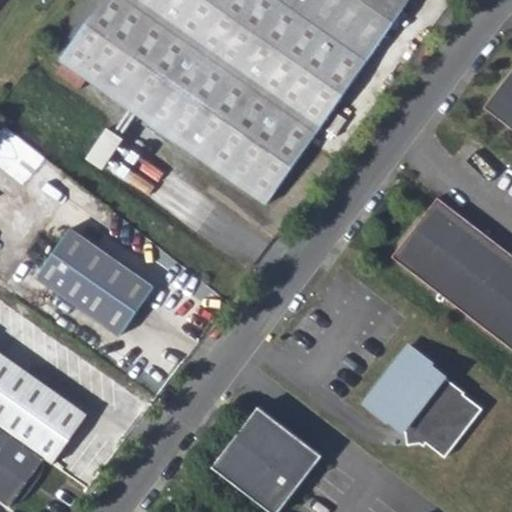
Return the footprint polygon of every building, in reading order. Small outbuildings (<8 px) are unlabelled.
[(263,205),(313,136),(412,0),(101,0),(58,59),(263,205)] [(511,71),(487,105),(511,124),(511,71)] [(104,128),(83,158),(98,168),(119,139),(104,128)] [(511,249),(441,196),(396,256),(511,342),(511,249)] [(71,227),(37,275),(121,335),(155,287),(71,227)] [(430,361),(409,343),(366,400),(388,417),(390,415),(407,428),(409,440),(421,440),(425,442),(428,439),(446,453),(484,404),(465,390),(466,389),(432,360),(430,361)] [(0,424),(45,456),(54,462),(89,412),(0,350),(0,424)] [(212,464),(273,511),(277,511),(294,490),(291,487),(300,475),(304,478),(323,454),(259,405),(212,464)] [(45,456),(0,424),(0,498),(11,506),(13,501),(17,503),(27,495),(31,489),(35,484),(39,478),(44,467),(46,463),(42,460),(45,456)] [(291,487),(294,490),(304,478),(300,475),(291,487)]
